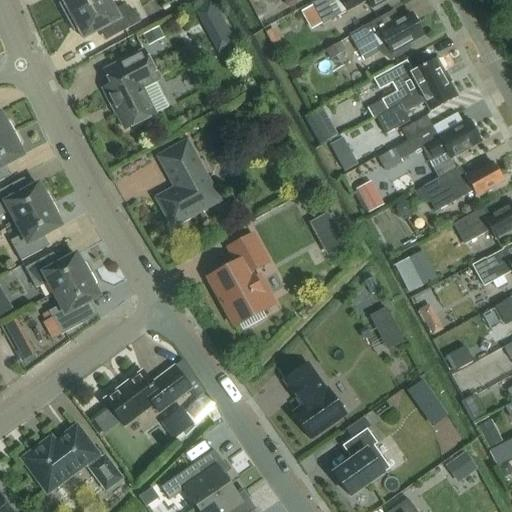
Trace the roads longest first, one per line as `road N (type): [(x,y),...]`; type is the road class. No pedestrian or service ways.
road 1 (unclassified): [(20,66),(158,308)]
road 2 (unclassified): [(299,511),(158,308)]
road 3 (unclassified): [(158,308),(0,425)]
